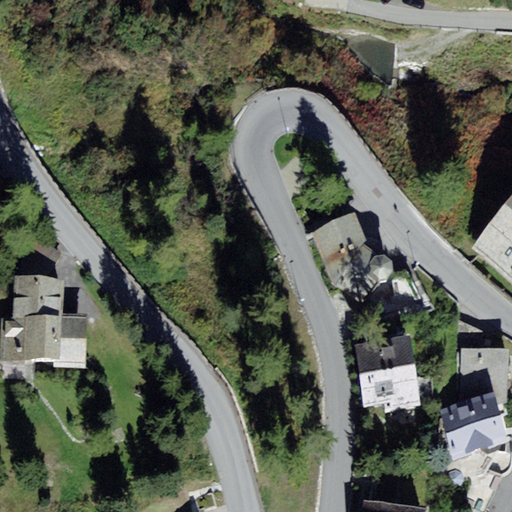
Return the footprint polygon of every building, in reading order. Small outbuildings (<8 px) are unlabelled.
[(305,0),(305,11),(350,10),(349,0),(305,0)] [(511,208),(472,254),(511,287),(511,208)] [(351,225),(314,240),(336,289),(365,308),(379,290),(388,289),(393,282),(392,272),(385,267),(380,266),(364,254),(351,225)] [(80,325),(58,325),(58,287),(59,282),(13,282),(11,370),(79,372),(80,325)] [(391,412),(391,419),(421,415),(411,346),(356,354),(365,414),(391,412)] [(441,415),(452,463),(510,452),(498,408),(507,407),(509,357),(462,353),(454,412),(441,415)]
